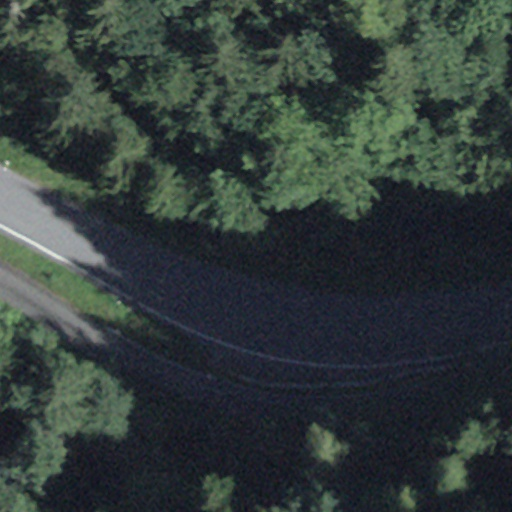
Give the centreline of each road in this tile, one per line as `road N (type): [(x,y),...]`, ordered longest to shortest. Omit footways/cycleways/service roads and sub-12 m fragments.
road 1 (unclassified): [(0,295),(171,386),(238,408),(368,423),(511,396)]
road 2 (tertiary): [(0,199),(225,304),(307,327),(400,333),(511,313)]
